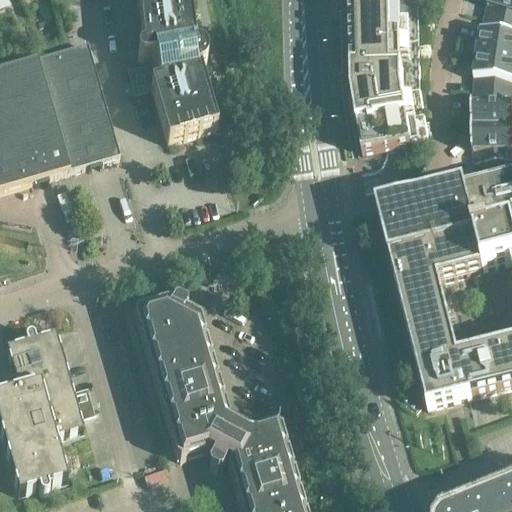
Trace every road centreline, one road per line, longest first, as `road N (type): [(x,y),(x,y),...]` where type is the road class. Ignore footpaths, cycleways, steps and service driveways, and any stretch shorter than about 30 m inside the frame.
road 1 (residential): [(323,217),(413,197),(443,172),(443,60),(455,0)]
road 2 (secondary): [(392,496),(335,299),(323,217)]
road 3 (unclassified): [(77,289),(323,217)]
road 4 (secondary): [(323,217),(304,0)]
road 5 (unclassified): [(128,464),(77,289)]
road 6 (residential): [(511,461),(471,480),(392,496)]
